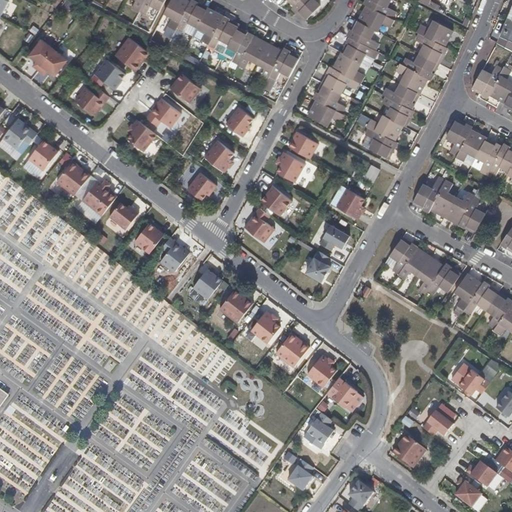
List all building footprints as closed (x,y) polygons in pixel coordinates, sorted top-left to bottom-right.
[(0,0),(0,16),(8,2),(4,0),(0,0)] [(68,0),(66,0),(63,7),(72,11),(75,3),(68,0)] [(144,0),(135,0),(132,8),(139,12),(140,10),(144,0)] [(165,0),(144,0),(140,10),(147,14),(152,5),(160,9),(165,0)] [(190,2),(186,0),(171,0),(164,13),(173,18),(169,27),(176,31),(176,30),(190,2)] [(192,0),(190,2),(176,30),(183,34),(189,22),(198,27),(208,8),(192,0)] [(300,0),(294,6),(292,8),(305,21),(321,6),(314,0),(300,0)] [(390,0),(366,0),(364,4),(367,5),(392,19),(396,12),(387,8),(390,0)] [(417,0),(417,1),(438,12),(440,6),(430,1),(430,0),(417,0)] [(392,19),(367,5),(359,21),(375,30),(378,31),(382,23),(391,27),(395,20),(392,19)] [(224,17),(208,8),(198,27),(206,32),(202,41),(209,45),(209,44),(224,17)] [(511,9),(509,17),(500,37),(511,42),(511,9)] [(240,25),(224,17),(209,44),(216,48),(214,50),(224,56),(238,28),(240,25)] [(359,21),(356,20),(348,36),(350,37),(376,50),(379,43),(370,39),(375,30),(359,21)] [(453,31),(434,20),(429,30),(420,25),(417,32),(419,33),(445,47),(453,31)] [(254,36),(238,28),(224,56),(232,60),(232,61),(239,65),(254,36)] [(416,41),(425,45),(420,54),(439,64),(447,48),(445,47),(419,33),(416,41)] [(268,43),(254,36),(239,65),(246,68),(250,60),(258,64),(268,43)] [(376,50),(350,37),(342,53),(361,63),(366,54),(374,59),(378,52),(376,50)] [(150,54),(129,38),(115,56),(136,72),(141,65),(139,65),(143,58),(145,59),(150,54)] [(54,50),(41,40),(28,57),(36,62),(32,67),(38,71),(54,50)] [(283,51),(268,43),(258,64),(265,68),(260,76),(267,80),(269,77),(283,51)] [(284,48),(283,51),(269,77),(276,80),(281,71),(290,76),(300,57),(284,48)] [(68,60),(54,50),(38,71),(44,76),(48,71),(55,77),(68,60)] [(342,53),(333,69),(359,82),(362,84),(365,76),(356,72),(361,63),(342,53)] [(406,58),(403,65),(428,78),(431,80),(439,64),(420,54),(415,63),(406,58)] [(106,60),(95,75),(114,89),(118,83),(125,75),(106,60)] [(397,70),(405,75),(400,84),(420,95),(428,78),(403,65),(400,64),(397,70)] [(492,74),(483,70),(472,89),(489,98),(490,95),(504,70),(497,66),(492,74)] [(331,67),(322,83),(342,93),(346,84),(355,89),(359,82),(333,69),(331,67)] [(511,70),(505,67),(504,70),(490,95),(505,104),(511,91),(511,82),(507,80),(511,71),(511,70)] [(201,89),(182,74),(170,89),(190,104),(201,89)] [(322,83),(314,99),(317,100),(342,114),(346,106),(337,102),(342,93),(322,83)] [(383,95),(386,96),(411,110),(420,95),(400,84),(396,93),(387,88),(383,95)] [(85,87),(75,101),(94,117),(109,97),(98,89),(94,94),(85,87)] [(382,103),(391,108),(386,117),(403,126),(406,128),(414,112),(411,110),(386,96),(382,103)] [(182,114),(162,99),(147,118),(157,126),(162,121),(171,128),(182,114)] [(342,114),(317,100),(308,116),(316,120),(328,126),(332,117),(341,122),(345,115),(342,114)] [(253,119),(239,107),(226,124),(243,137),(251,127),(248,125),(253,119)] [(366,127),(369,128),(395,142),(403,126),(386,117),(384,116),(380,124),(370,119),(366,127)] [(37,134),(18,119),(2,139),(16,150),(23,141),(28,144),(37,134)] [(456,119),(449,132),(446,138),(455,142),(450,151),(458,155),(471,130),(472,128),(456,119)] [(129,133),(131,134),(127,140),(143,153),(156,136),(138,122),(134,127),(129,133)] [(366,135),(367,136),(363,145),(389,159),(397,143),(395,142),(369,128),(366,135)] [(487,139),(471,130),(458,155),(456,158),(463,162),(468,153),(477,158),(487,139)] [(319,144),(298,131),(289,146),(310,158),(319,144)] [(502,147),(487,139),(477,158),(486,162),(481,171),(488,175),(502,147)] [(58,152),(43,141),(29,160),(43,171),(58,152)] [(234,154),(218,141),(205,157),(223,172),(227,166),(232,161),(230,160),(234,154)] [(511,148),(504,144),(502,147),(488,175),(495,178),(501,167),(510,172),(511,167),(511,148)] [(278,165),(280,166),(277,172),(295,183),(305,165),(285,153),(278,165)] [(78,166),(72,161),(56,182),(74,196),(90,175),(84,170),(82,172),(77,167),(78,166)] [(380,170),(372,165),(364,179),(373,184),(380,170)] [(12,195),(20,186),(0,169),(0,192),(2,194),(5,189),(12,195)] [(217,186),(200,173),(187,190),(202,201),(207,195),(209,196),(217,186)] [(432,189),(424,184),(413,203),(429,212),(431,209),(446,181),(439,177),(432,189)] [(446,180),(446,181),(431,209),(445,217),(456,197),(448,193),(453,185),(446,180)] [(117,196),(97,181),(82,201),(96,211),(103,202),(108,207),(117,196)] [(273,186),(262,201),(281,216),(292,201),(273,186)] [(365,199),(347,189),(337,207),(357,219),(360,213),(364,207),(362,206),(365,199)] [(464,201),(456,197),(445,217),(460,225),(475,197),(475,196),(468,192),(464,201)] [(482,201),(475,197),(460,225),(476,233),(486,215),(477,210),(482,201)] [(127,208),(120,203),(109,217),(126,230),(139,213),(129,205),(127,208)] [(270,216),(260,208),(245,227),(264,243),(275,229),(266,222),(270,216)] [(164,235),(149,223),(135,243),(149,254),(164,235)] [(350,236),(331,225),(320,244),(331,251),(335,245),(343,249),(350,236)] [(511,229),(502,244),(511,251),(511,229)] [(418,247),(403,237),(390,256),(399,261),(393,269),(399,273),(418,247)] [(162,248),(168,253),(161,262),(174,273),(190,253),(170,238),(162,248)] [(431,257),(418,247),(399,273),(398,275),(405,279),(411,270),(418,276),(431,257)] [(330,258),(319,252),(306,273),(322,282),(331,267),(326,265),(330,258)] [(445,267),(431,257),(418,276),(426,281),(420,290),(426,294),(429,290),(445,267)] [(447,263),(445,267),(429,290),(436,295),(441,286),(449,292),(462,274),(447,263)] [(386,267),(380,276),(386,281),(392,271),(386,267)] [(223,281),(208,269),(193,288),(208,300),(223,281)] [(483,285),(468,274),(456,292),(464,298),(458,306),(459,307),(465,311),(483,285)] [(399,290),(403,279),(395,276),(391,286),(399,290)] [(485,282),(483,285),(465,311),(472,315),(479,304),(487,310),(500,292),(485,282)] [(242,294),(236,289),(220,310),(238,324),(254,303),(247,298),(246,300),(241,295),(242,294)] [(511,300),(500,292),(487,310),(496,316),(490,324),(496,328),(511,304),(511,300)] [(511,304),(496,328),(494,331),(501,335),(507,328),(511,331),(511,304)] [(271,317),(266,313),(251,331),(268,344),(281,327),(275,323),(276,321),(271,317)] [(298,338),(292,333),(276,354),(294,368),(310,347),(304,342),(303,344),(297,339),(298,338)] [(327,361),(322,356),(307,374),(324,388),(337,371),(331,367),(333,365),(327,361)] [(491,383),(472,369),(460,386),(466,391),(471,394),(472,395),(476,389),(483,394),(491,383)] [(335,382),(327,393),(345,408),(358,392),(351,386),(347,383),(345,382),(341,387),(335,382)] [(0,405),(8,394),(0,388),(0,405)] [(511,392),(509,390),(497,407),(503,412),(508,416),(509,417),(511,412),(511,392)] [(454,425),(437,411),(423,428),(433,437),(438,431),(445,436),(454,425)] [(322,412),(317,420),(333,432),(335,429),(329,426),(333,420),(322,412)] [(404,415),(400,422),(409,427),(413,421),(404,415)] [(333,432),(317,420),(309,431),(326,443),(332,434),(333,432)] [(398,447),(393,453),(414,468),(427,450),(406,434),(402,441),(403,442),(399,447),(398,447)] [(507,447),(496,461),(497,462),(507,447)] [(507,447),(497,462),(511,472),(511,450),(508,448),(507,447)] [(304,460),(300,465),(310,474),(315,467),(304,460)] [(471,465),(467,472),(481,483),(491,469),(481,462),(476,469),(471,465)] [(310,474),(300,465),(290,480),(304,490),(314,477),(310,474)] [(498,474),(491,469),(481,483),(488,488),(498,474)] [(457,484),(462,488),(456,495),(467,503),(476,490),(461,478),(457,484)] [(360,511),(375,492),(360,482),(349,496),(353,499),(349,504),(359,511),(360,511)] [(483,495),(476,490),(467,503),(472,508),(483,495)] [(368,511),(378,511),(384,505),(377,499),(368,511)]
